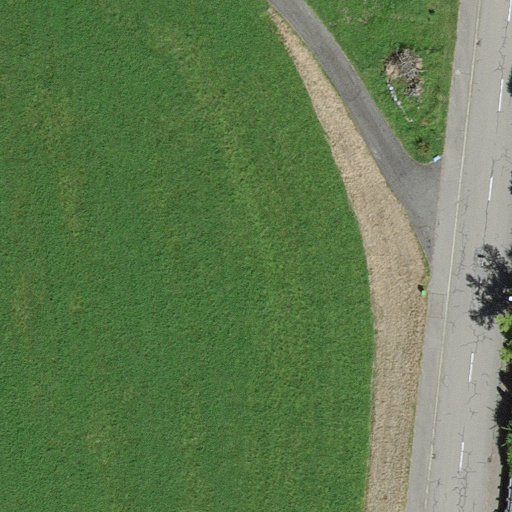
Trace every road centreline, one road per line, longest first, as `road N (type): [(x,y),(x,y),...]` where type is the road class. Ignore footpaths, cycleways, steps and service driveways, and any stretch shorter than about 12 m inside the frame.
road 1 (residential): [(486,215),(422,200),(291,0)]
road 2 (tertiary): [(486,215),(450,511)]
road 3 (tertiary): [(511,6),(486,215)]
